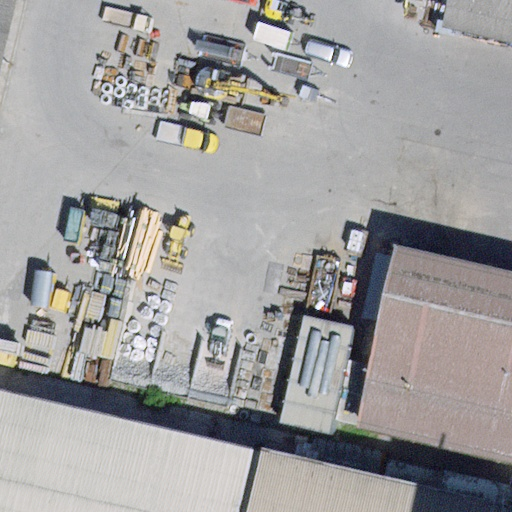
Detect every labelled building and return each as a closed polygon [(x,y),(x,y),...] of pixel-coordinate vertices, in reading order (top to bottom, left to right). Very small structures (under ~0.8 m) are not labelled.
[(0,0),(0,78),(18,0),(0,0)] [(511,0),(462,0),(455,33),(511,45),(511,0)] [(511,276),(397,250),(353,432),(511,469),(511,276)] [(352,326),(305,316),(283,423),(329,433),(352,326)] [(0,511),(254,511),(267,457),(0,394),(0,511)] [(507,511),(267,457),(254,511),(507,511)]
